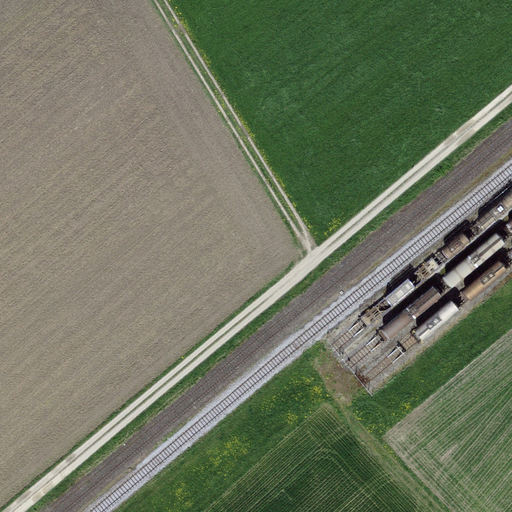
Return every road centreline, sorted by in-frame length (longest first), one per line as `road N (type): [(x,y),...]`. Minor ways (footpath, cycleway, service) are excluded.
road 1 (track): [(8,511),(511,92)]
road 2 (track): [(160,0),(299,230),(308,264)]
road 3 (track): [(432,511),(331,392)]
